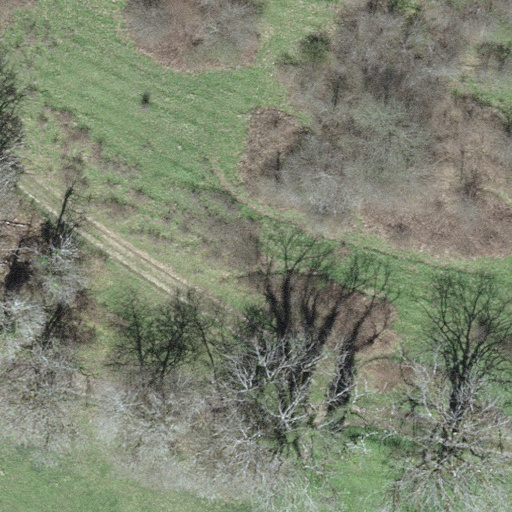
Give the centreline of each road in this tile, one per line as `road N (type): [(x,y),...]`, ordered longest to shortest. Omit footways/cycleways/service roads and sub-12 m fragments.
road 1 (track): [(426,411),(239,325),(0,168)]
road 2 (track): [(0,362),(150,390),(426,411)]
